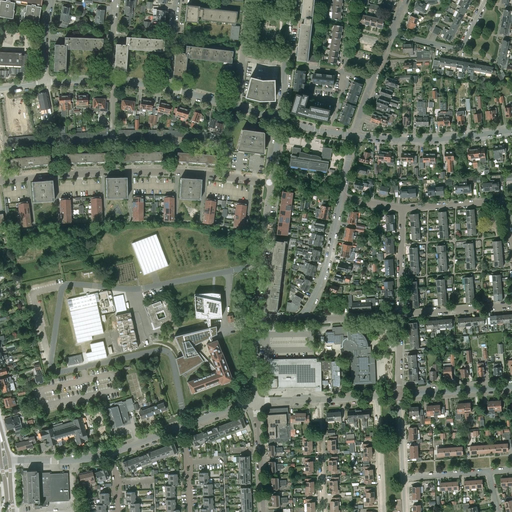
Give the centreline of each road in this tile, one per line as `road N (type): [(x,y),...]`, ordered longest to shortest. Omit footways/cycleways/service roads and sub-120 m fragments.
road 1 (residential): [(271,180),(113,171)]
road 2 (residential): [(511,129),(443,139),(354,136)]
road 3 (residential): [(252,319),(271,180)]
road 4 (residential): [(511,243),(495,201),(402,208)]
road 5 (residential): [(300,320),(327,261),(340,197)]
road 6 (residential): [(392,33),(459,48),(485,0)]
road 7 (residential): [(376,396),(255,400)]
